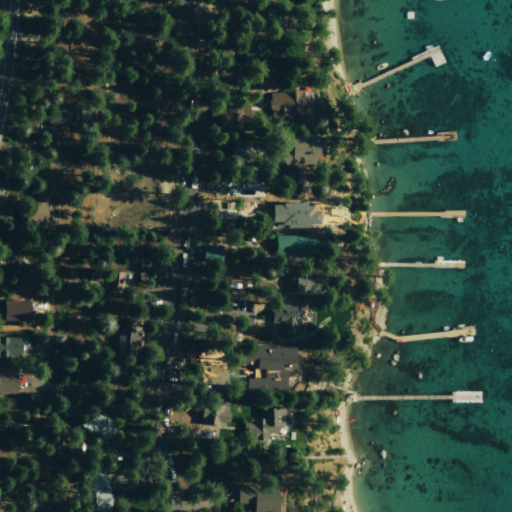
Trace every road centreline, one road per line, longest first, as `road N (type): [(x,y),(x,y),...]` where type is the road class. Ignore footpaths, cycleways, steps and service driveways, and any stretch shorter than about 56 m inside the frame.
road 1 (residential): [(97,0),(84,188),(40,377),(55,390),(157,389)]
road 2 (residential): [(183,0),(193,122),(157,389)]
road 3 (residential): [(171,511),(157,389)]
